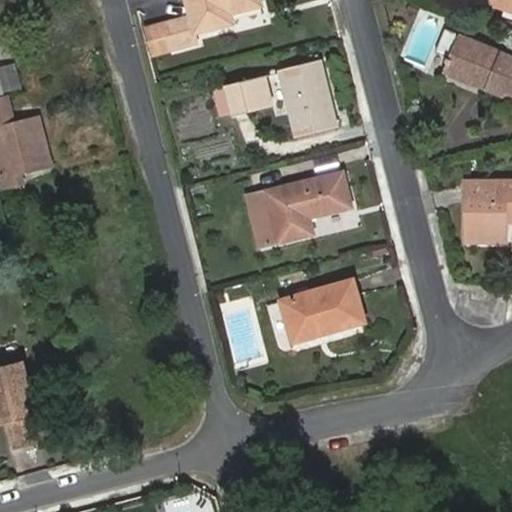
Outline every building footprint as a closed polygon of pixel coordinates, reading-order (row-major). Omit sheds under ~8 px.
[(185,0),(191,20),(164,26),(172,53),(199,46),(196,36),(233,26),(230,15),(262,7),(259,0),(185,0)] [(511,0),(482,0),(481,3),(511,13),(511,0)] [(164,26),(142,32),(149,59),(172,53),(164,26)] [(447,66),(444,75),(511,102),(511,56),(459,36),(450,60),(446,59),(443,65),(447,66)] [(281,76),(297,137),(338,126),(321,65),(281,76)] [(229,89),(236,118),(275,108),(266,79),(229,89)] [(224,121),(236,118),(229,89),(216,93),(224,121)] [(0,168),(5,188),(24,183),(22,174),(50,167),(41,130),(31,132),(28,120),(5,126),(0,105),(0,168)] [(38,117),(28,120),(31,132),(41,130),(38,117)] [(248,200),(261,251),(315,238),(311,221),(353,211),(344,175),(248,200)] [(511,181),(464,181),(464,240),(503,240),(503,220),(511,219),(511,181)] [(285,303),(296,344),(367,324),(355,283),(285,303)] [(0,420),(10,418),(16,445),(41,439),(22,362),(2,367),(1,361),(0,361),(0,420)] [(340,489),(320,494),(325,511),(331,511),(346,508),(340,489)]
